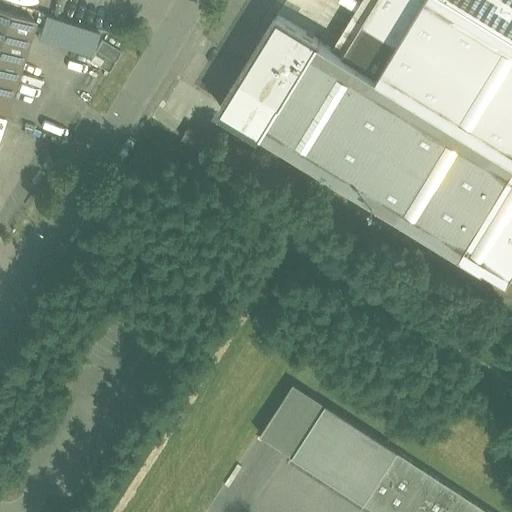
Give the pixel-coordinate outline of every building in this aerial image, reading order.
[(511,0),(377,0),(344,55),(318,39),(262,131),(483,266),(485,264),(508,278),(511,271),(511,0)] [(34,20),(0,8),(0,115),(3,117),(34,20)] [(41,12),(33,35),(89,54),(97,30),(41,12)] [(318,39),(279,14),(222,107),(262,131),(318,39)] [(88,61),(111,69),(119,46),(96,38),(88,61)] [(211,137),(191,125),(183,137),(204,149),(211,137)] [(484,511),(487,507),(327,403),(294,455),(381,511),(484,511)]
